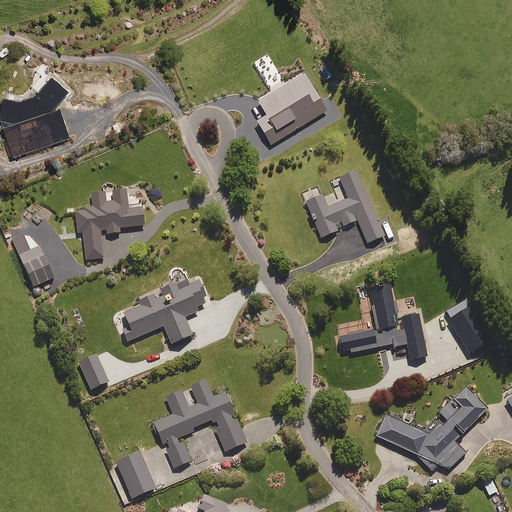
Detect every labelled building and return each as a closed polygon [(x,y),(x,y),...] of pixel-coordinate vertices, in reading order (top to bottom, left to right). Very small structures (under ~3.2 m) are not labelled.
[(326,113),(304,76),(258,104),(266,118),(256,124),(270,147),(326,113)] [(386,245),(356,172),(339,180),(347,200),(327,209),(322,197),(306,204),(321,240),(338,233),(337,231),(357,223),(369,252),(386,245)] [(85,212),(74,214),(77,232),(84,231),(88,261),(103,259),(99,232),(109,231),(108,227),(118,226),(119,229),(146,225),(144,208),(127,210),(126,198),(115,200),(115,203),(107,204),(106,201),(84,204),(85,212)] [(66,227),(52,232),(54,238),(68,234),(66,227)] [(202,301),(205,300),(198,283),(189,287),(186,282),(160,293),(163,298),(155,301),(154,298),(139,304),(141,307),(122,315),(128,330),(121,332),(126,344),(163,329),(171,347),(192,339),(184,319),(198,313),(196,309),(204,306),(202,301)] [(396,321),(389,288),(358,294),(364,322),(337,327),(342,353),(350,352),(350,355),(394,347),(395,349),(407,347),(410,363),(427,360),(418,317),(396,321)] [(492,343),(471,309),(449,323),(469,357),(492,343)] [(79,338),(72,327),(64,332),(71,343),(79,338)] [(108,386),(96,357),(79,364),(91,393),(108,386)] [(230,406),(232,405),(228,396),(226,397),(225,394),(213,399),(206,382),(191,389),(198,405),(188,409),(181,393),(166,399),(173,416),(153,425),(162,446),(167,444),(170,450),(166,451),(175,471),(191,464),(183,444),(179,445),(177,440),(193,433),(192,431),(211,423),(212,423),(225,455),(247,446),(230,406)] [(438,468),(448,472),(465,456),(455,445),(487,413),(465,392),(455,402),(463,411),(444,429),(441,425),(429,437),(387,418),(377,439),(418,459),(431,474),(438,468)] [(155,492),(139,455),(116,465),(132,502),(155,492)] [(496,491),(489,476),(481,480),(488,495),(496,491)] [(227,511),(226,507),(203,497),(198,510),(202,511),(227,511)]
